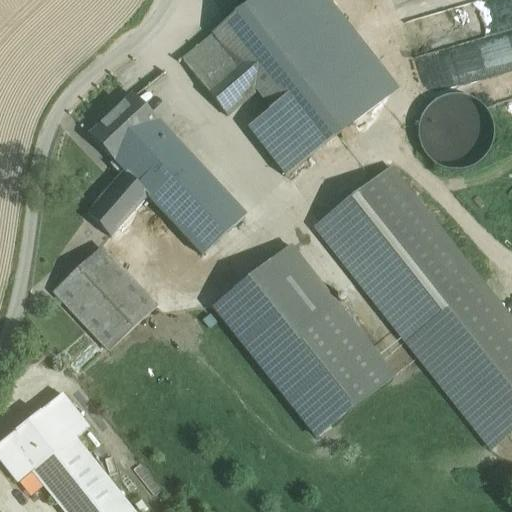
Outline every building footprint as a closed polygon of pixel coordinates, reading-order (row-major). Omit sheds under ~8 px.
[(275,23),(256,0),(212,35),(256,91),(271,111),(309,159),(354,124),(275,23)] [(412,0),(417,21),(394,27),(402,59),(485,37),(492,66),(511,61),(511,0),(493,0),(493,5),(468,11),(453,10),(450,0),(412,0)] [(331,40),(302,2),(275,23),(353,123),(379,103),(331,41),(331,40)] [(256,91),(212,35),(181,60),(227,118),(256,91)] [(490,148),(493,134),(490,119),(482,107),(470,99),(455,97),(441,100),(429,108),(421,120),(418,135),(421,149),(429,161),(442,169),(456,172),(470,169),(482,160),(490,148)] [(160,126),(150,115),(134,98),(90,138),(114,163),(114,162),(127,175),(169,136),(160,126)] [(150,115),(160,126),(177,110),(167,99),(150,115)] [(309,159),(271,111),(247,130),(285,178),(309,159)] [(245,217),(169,136),(127,175),(114,162),(114,163),(124,174),(99,201),(88,216),(111,239),(114,235),(166,290),(245,217)] [(391,170),(316,229),(406,345),(481,285),(391,170)] [(101,249),(54,293),(109,352),(156,308),(101,249)] [(393,379),(290,249),(215,309),(318,438),(393,379)] [(511,428),(511,322),(481,285),(406,345),(489,447),(511,428)] [(48,407),(69,433),(83,422),(62,396),(48,407)] [(69,433),(48,407),(6,440),(33,474),(74,440),(69,433)] [(33,474),(6,440),(0,445),(0,461),(19,485),(33,474)] [(131,511),(74,440),(33,474),(63,511),(131,511)]
